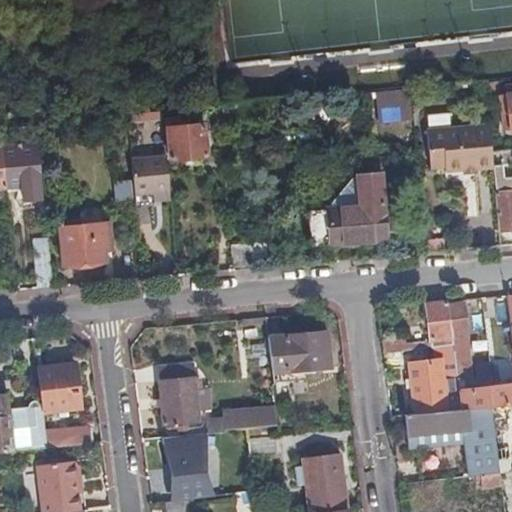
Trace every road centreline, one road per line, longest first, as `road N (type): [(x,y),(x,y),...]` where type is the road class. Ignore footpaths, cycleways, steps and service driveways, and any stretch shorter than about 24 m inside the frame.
road 1 (residential): [(103,310),(350,289)]
road 2 (residential): [(381,511),(350,289)]
road 3 (residential): [(103,310),(129,511)]
road 4 (residential): [(350,289),(511,272)]
